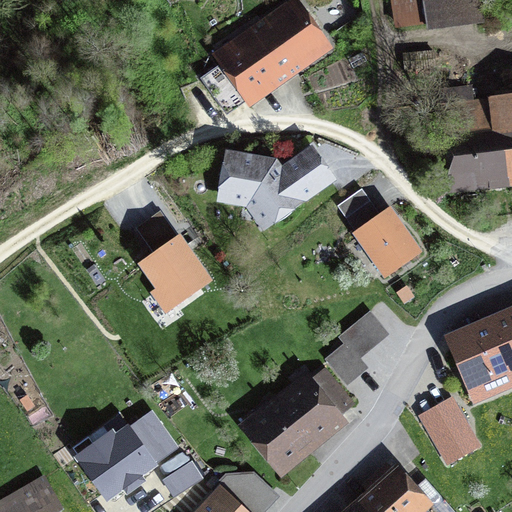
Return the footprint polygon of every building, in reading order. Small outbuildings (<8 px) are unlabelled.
[(392,0),(395,23),(479,11),(478,0),(392,0)] [(224,111),(322,41),(296,5),(269,24),(272,28),(201,78),(224,111)] [(435,66),(434,51),(404,54),(405,69),(435,66)] [(451,180),(511,173),(511,90),(498,92),(499,100),(472,104),(471,89),(429,94),(430,109),(442,108),(451,180)] [(229,156),(222,197),(249,202),(265,224),(330,178),(311,152),(281,174),(276,167),(259,164),(260,161),(229,156)] [(346,218),(370,201),(362,188),(337,206),(346,218)] [(356,233),(385,275),(419,251),(389,210),(356,233)] [(179,238),(141,264),(159,289),(154,293),(166,310),(208,280),(179,238)] [(330,362),(347,383),(366,367),(358,358),(387,334),(370,313),(340,337),(348,347),(330,362)] [(456,339),(455,340),(479,397),(511,382),(511,367),(510,362),(511,361),(511,318),(458,342),(456,339)] [(279,464),(352,405),(324,371),(281,405),(274,396),(252,414),(258,421),(249,429),(279,464)] [(422,417),(448,461),(476,445),(450,401),(422,417)] [(78,456),(107,497),(176,447),(151,412),(115,438),(110,432),(78,456)] [(164,480),(174,495),(200,478),(190,463),(164,480)] [(430,511),(395,472),(359,502),(367,511),(430,511)] [(260,480),(253,473),(226,475),(213,489),(219,494),(201,511),(240,511),(235,507),(260,480)] [(0,503),(0,511),(47,511),(58,506),(43,479),(0,503)] [(367,511),(359,502),(347,511),(367,511)]
